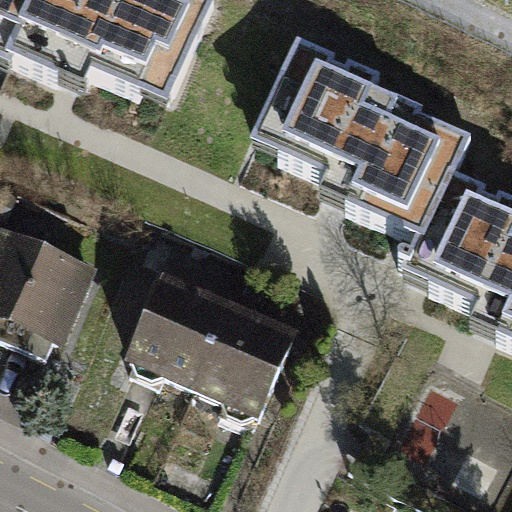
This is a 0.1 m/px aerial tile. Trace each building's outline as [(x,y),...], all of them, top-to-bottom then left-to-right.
[(48,0),(0,0),(0,68),(18,76),(21,67),(48,0)] [(213,15),(176,0),(48,0),(21,67),(95,97),(102,80),(176,109),(213,15)] [(470,147),(371,105),(375,96),(298,64),(256,163),(333,196),(326,212),(424,253),(451,193),(470,147)] [(511,219),(451,193),(424,253),(454,266),(443,290),(511,319),(511,219)] [(99,283),(1,245),(0,248),(0,341),(66,367),(99,283)] [(128,381),(195,410),(234,320),(168,291),(128,381)] [(195,410),(259,438),(298,348),(234,320),(195,410)]
